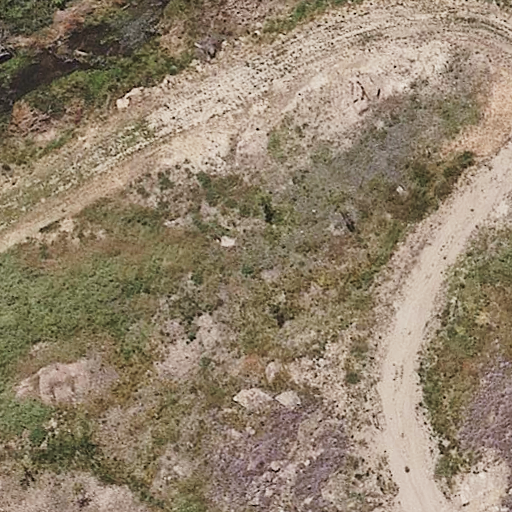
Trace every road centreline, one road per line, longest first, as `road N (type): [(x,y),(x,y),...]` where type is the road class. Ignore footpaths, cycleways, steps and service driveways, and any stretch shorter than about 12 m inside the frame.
road 1 (track): [(511,25),(410,5),(247,49),(0,196)]
road 2 (track): [(439,511),(395,382),(409,297),(457,198),(511,146)]
